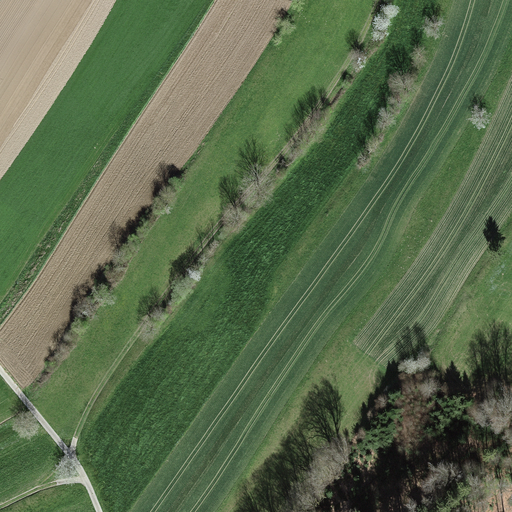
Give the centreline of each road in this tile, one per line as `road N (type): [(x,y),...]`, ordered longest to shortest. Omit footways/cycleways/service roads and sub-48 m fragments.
road 1 (track): [(33,488),(69,454),(101,385),(202,246),(319,105),(378,0)]
road 2 (track): [(0,371),(83,477)]
